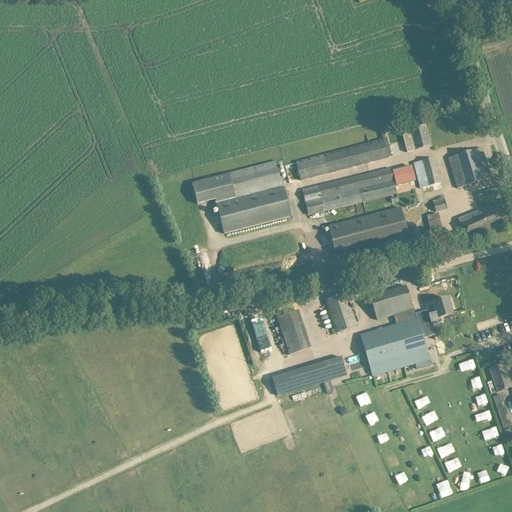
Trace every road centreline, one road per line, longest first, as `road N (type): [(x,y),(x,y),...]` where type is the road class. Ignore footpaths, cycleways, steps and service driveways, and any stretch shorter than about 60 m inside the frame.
road 1 (track): [(0,329),(95,307),(405,276),(511,245)]
road 2 (unclassified): [(511,165),(455,0)]
